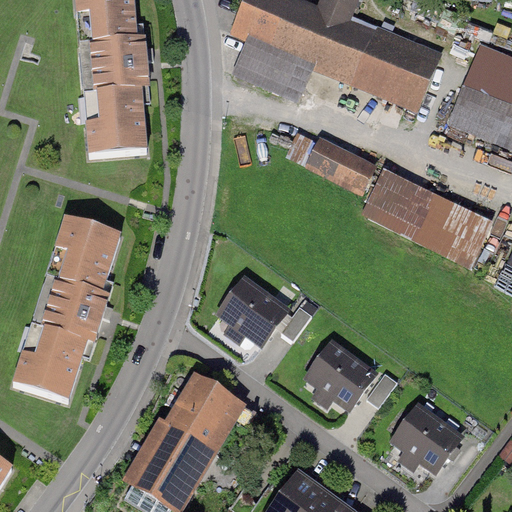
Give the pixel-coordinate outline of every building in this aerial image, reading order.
[(145,67),(138,0),(78,0),(93,167),(153,161),(145,67)] [(290,0),(249,0),(232,41),(419,123),(444,67),(290,0)] [(511,108),(464,89),(448,129),(511,154),(511,108)] [(374,168),(324,144),(311,171),(361,195),(374,168)] [(495,223),(383,168),(360,215),(472,270),(495,223)] [(75,413),(124,246),(65,228),(16,396),(75,413)] [(286,309),(243,279),(214,318),(257,349),(286,309)] [(313,318),(300,308),(282,333),(295,343),(313,318)] [(376,373),(332,343),(305,382),(349,412),(376,373)] [(175,511),(243,409),(192,376),(115,493),(143,511),(175,511)] [(398,385),(385,376),(367,401),(380,409),(398,385)] [(463,438),(418,405),(391,442),(437,474),(463,438)] [(511,465),(511,441),(499,458),(511,467),(511,465)] [(0,497),(18,467),(0,455),(0,497)] [(312,511),(326,493),(298,473),(270,511),(312,511)] [(353,511),(326,493),(312,511),(353,511)]
